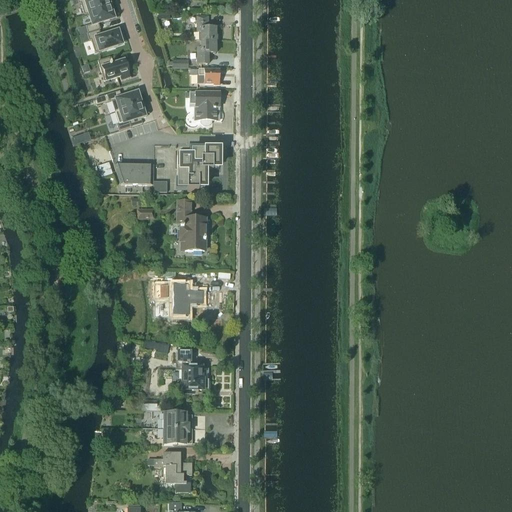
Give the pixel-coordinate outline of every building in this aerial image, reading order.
[(88,15),(88,14),(111,7),(108,0),(92,0),(90,1),(90,0),(76,0),(78,5),(80,5),(84,16),(88,15)] [(99,31),(100,31),(98,24),(113,19),(113,17),(114,17),(111,7),(88,14),(88,15),(92,26),(85,28),(87,35),(99,31)] [(195,42),(200,42),(215,42),(215,29),(207,29),(207,18),(196,18),(196,34),(195,34),(195,42)] [(114,48),(121,45),(121,44),(122,43),(119,33),(118,34),(117,32),(101,37),(99,31),(87,35),(86,35),(88,42),(90,41),(94,54),(107,50),(107,51),(114,49),(114,48)] [(215,42),(200,42),(200,50),(196,50),(196,66),(207,66),(207,55),(215,55),(215,42)] [(97,62),(104,83),(120,78),(121,81),(128,79),(126,71),(128,71),(125,63),(124,64),(123,62),(111,66),(109,59),(97,62)] [(213,86),(219,86),(219,71),(198,71),(189,71),(189,77),(196,77),(196,85),(213,86)] [(111,102),(115,114),(142,105),(139,96),(137,96),(137,94),(111,102)] [(210,126),(211,125),(210,124),(210,122),(216,122),(216,109),(219,109),(219,94),(189,94),(189,106),(195,106),(195,122),(201,122),(201,124),(200,125),(201,126),(203,127),(204,128),(206,128),(207,128),(209,127),(210,126)] [(146,118),(142,105),(115,114),(118,125),(116,126),(118,133),(131,129),(129,122),(139,119),(139,120),(146,118)] [(88,134),(80,136),(82,144),(90,141),(88,134)] [(204,188),(204,171),(212,171),(212,170),(218,170),(218,168),(219,151),(220,151),(220,150),(205,150),(205,151),(191,151),(190,158),(180,158),(180,170),(176,170),(176,190),(186,190),(186,191),(198,191),(198,190),(204,190),(204,188)] [(113,166),(120,186),(152,187),(153,167),(113,166)] [(153,183),(153,194),(166,194),(166,183),(153,183)] [(179,253),(204,253),(204,243),(205,243),(205,239),(203,239),(204,227),(205,227),(205,220),(190,220),(191,203),(177,203),(176,223),(182,223),(182,228),(179,228),(179,253)] [(137,212),(137,220),(153,220),(153,212),(137,212)] [(157,300),(172,300),(172,318),(188,318),(188,306),(201,306),(202,293),(185,293),(185,287),(157,287),(157,300)] [(146,341),(145,347),(162,350),(163,344),(146,341)] [(189,354),(178,354),(178,363),(175,363),(175,371),(182,371),(182,391),(185,391),(185,395),(192,395),(192,391),(208,391),(208,381),(208,370),(201,370),(201,368),(189,368),(189,354)] [(141,402),(140,411),(155,412),(156,402),(141,402)] [(162,422),(162,431),(191,431),(192,417),(173,416),(173,415),(163,415),(163,422),(162,422)] [(191,431),(162,431),(162,440),(163,440),(163,447),(173,447),(173,446),(191,446),(191,431)] [(182,484),(182,477),(191,477),(191,465),(180,465),(180,455),(162,454),(162,460),(153,461),(153,469),(164,469),(164,486),(174,486),(174,494),(190,495),(190,485),(185,485),(185,484),(182,484)]
